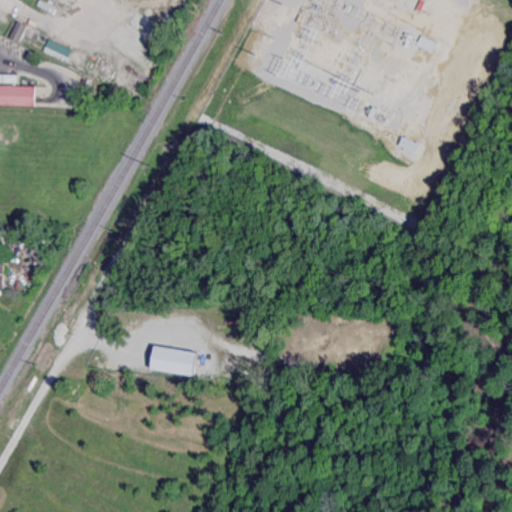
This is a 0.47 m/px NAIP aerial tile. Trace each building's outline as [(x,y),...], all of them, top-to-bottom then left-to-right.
[(23,42),(13,37),(20,20),(31,25),(23,42)] [(432,51),(417,44),(422,34),(437,42),(432,51)] [(72,48),(49,38),(44,50),(67,60),(72,48)] [(26,83),(0,82),(0,74),(26,75),(26,83)] [(42,107),(0,106),(0,85),(42,86),(42,107)] [(196,375),(155,369),(157,356),(158,346),(200,352),(196,375)]
